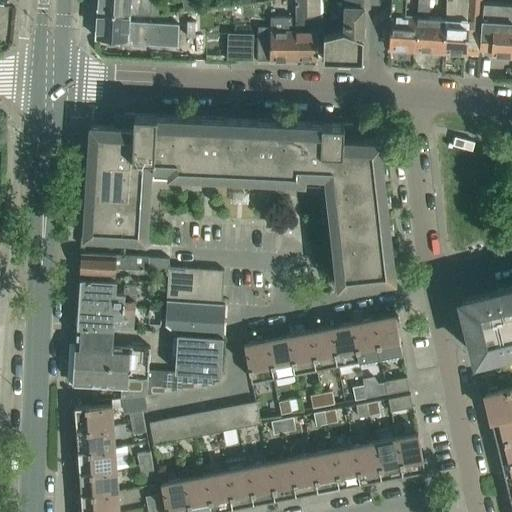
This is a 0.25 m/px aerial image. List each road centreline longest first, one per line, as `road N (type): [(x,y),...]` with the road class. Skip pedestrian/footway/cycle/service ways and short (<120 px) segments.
road 1 (tertiary): [(27,511),(48,80)]
road 2 (residential): [(374,90),(48,80)]
road 3 (residential): [(433,286),(292,308),(275,262),(180,256)]
road 4 (residential): [(473,492),(433,286)]
road 5 (residential): [(432,279),(406,96)]
road 6 (unknown): [(292,308),(246,320),(227,386),(166,402)]
